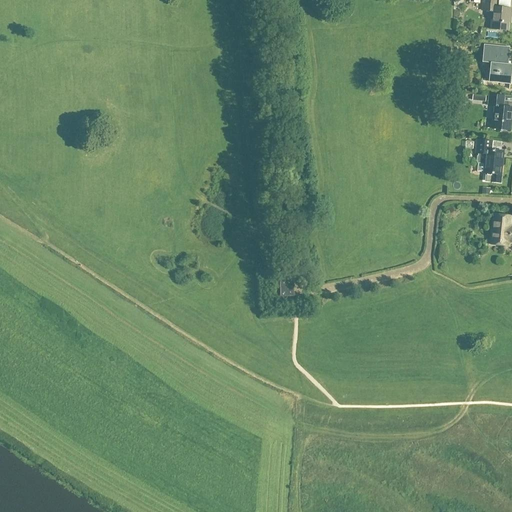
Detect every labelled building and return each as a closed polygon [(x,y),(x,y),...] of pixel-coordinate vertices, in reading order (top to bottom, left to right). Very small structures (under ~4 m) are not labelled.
[(496,0),(482,0),(482,10),(493,12),(491,29),(508,31),(509,19),(511,19),(511,9),(495,7),(496,0)] [(508,65),(510,48),(484,45),(482,63),(491,64),(489,82),(510,84),(511,65),(508,65)] [(504,97),(489,95),(488,106),(495,107),(493,129),(509,131),(511,118),(511,107),(503,107),(504,97)] [(463,138),(462,146),(470,147),(471,139),(463,138)] [(477,140),(476,154),(478,154),(477,164),(479,164),(478,172),(484,172),(484,173),(487,174),(486,182),(500,183),(503,152),(491,150),(491,142),(477,140)] [(511,217),(494,215),(490,245),(509,246),(509,242),(511,242),(511,227),(510,227),(511,217)] [(294,297),(294,279),(280,280),(280,297),(294,297)]
